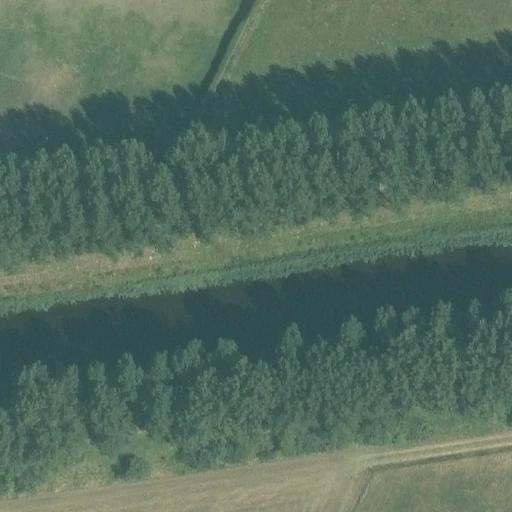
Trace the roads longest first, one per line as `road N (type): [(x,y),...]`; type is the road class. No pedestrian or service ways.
road 1 (unclassified): [(511,179),(0,255)]
road 2 (track): [(511,380),(0,455)]
